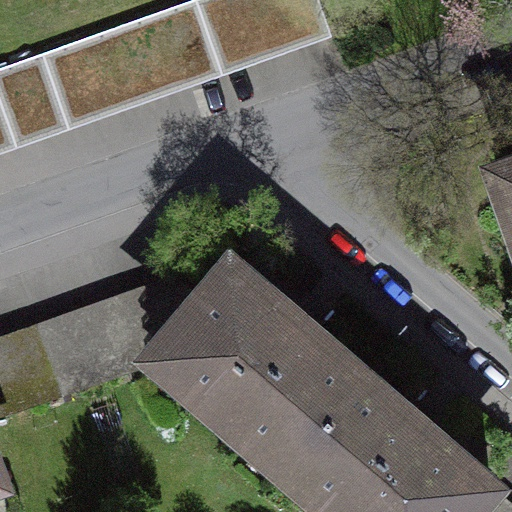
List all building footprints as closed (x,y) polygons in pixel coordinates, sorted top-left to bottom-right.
[(314,0),(204,0),(0,72),(0,99),(13,137),(169,82),(324,27),(314,0)] [(511,161),(495,168),(511,214),(511,161)] [(171,285),(40,331),(61,393),(146,363),(154,353),(282,463),(360,371),(295,316),(231,261),(194,304),(171,285)] [(0,414),(61,393),(40,331),(0,345),(0,414)] [(425,427),(360,371),(282,463),(339,511),(511,511),(511,509),(485,487),(490,482),(425,427)]
